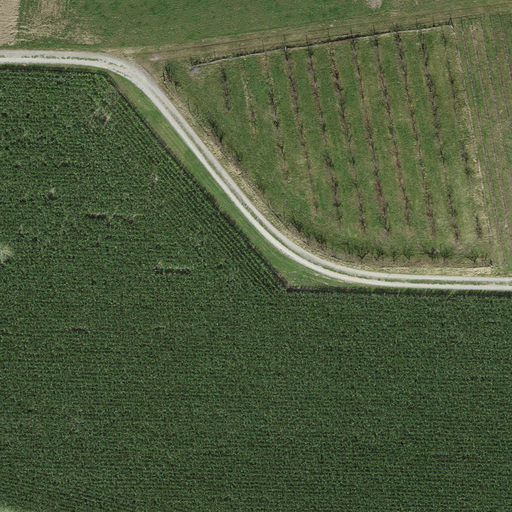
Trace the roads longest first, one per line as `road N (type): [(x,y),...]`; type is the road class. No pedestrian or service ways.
road 1 (track): [(0,61),(125,69),(155,92),(274,239),(318,267),(375,283),(511,286)]
road 2 (track): [(84,61),(511,9)]
